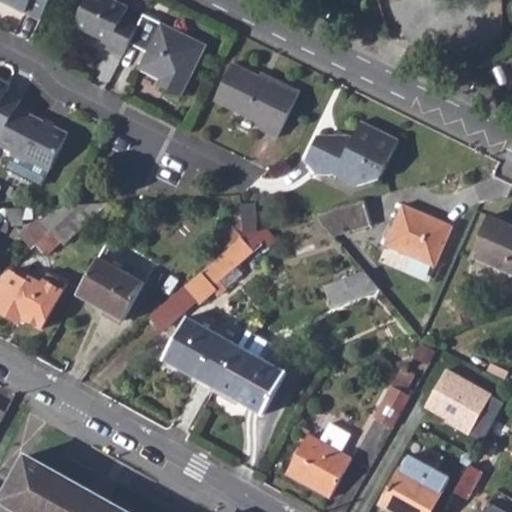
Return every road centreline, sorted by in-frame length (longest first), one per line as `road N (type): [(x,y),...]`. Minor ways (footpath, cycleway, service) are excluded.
road 1 (tertiary): [(511,139),(218,0)]
road 2 (residential): [(0,367),(255,511)]
road 3 (residential): [(0,45),(76,97),(244,180)]
